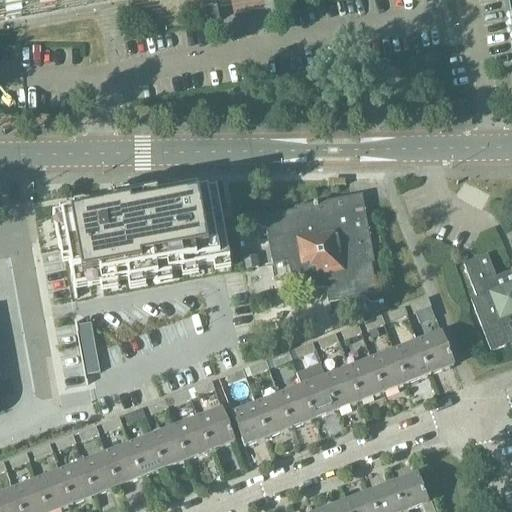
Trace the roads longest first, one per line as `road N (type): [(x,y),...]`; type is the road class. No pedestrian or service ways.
road 1 (residential): [(490,150),(470,14),(100,76)]
road 2 (tertiary): [(101,155),(490,150)]
road 3 (residential): [(463,415),(206,511)]
road 4 (residential): [(50,418),(22,249)]
